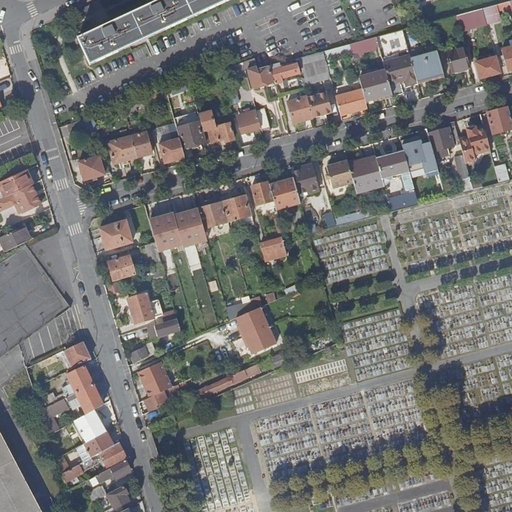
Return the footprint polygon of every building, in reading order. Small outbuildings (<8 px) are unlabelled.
[(90,64),(228,0),(162,0),(159,1),(158,0),(152,0),(147,3),(148,7),(111,24),(110,21),(99,25),(101,29),(79,39),(90,64)] [(511,7),(509,1),(483,8),(487,24),(501,21),(498,10),(511,7)] [(90,4),(83,7),(87,15),(97,10),(94,2),(90,4)] [(487,24),(483,8),(456,15),(460,31),(487,24)] [(377,47),(379,47),(376,37),(349,44),(354,59),(362,57),(361,54),(377,49),(377,47)] [(349,44),(323,51),(326,63),(352,55),(349,44)] [(504,55),(496,57),(499,68),(506,66),(511,64),(511,47),(502,50),(504,55)] [(470,67),(465,48),(446,52),(452,72),(470,67)] [(323,51),(298,57),(304,77),(302,78),(304,86),(330,78),(326,63),(323,51)] [(417,83),(430,80),(444,76),(438,54),(412,61),(417,83)] [(499,68),(496,57),(476,63),(480,78),(501,73),(499,68)] [(399,82),(406,81),(407,86),(417,83),(412,61),(411,58),(384,64),(386,71),(390,85),(399,82)] [(276,85),(283,83),(282,79),(300,75),(297,65),(281,69),(280,64),(271,66),(272,71),(275,82),(276,85)] [(275,82),(272,71),(267,73),(260,75),(258,70),(258,68),(248,70),(253,88),(275,82)] [(366,101),(381,97),(392,94),(390,85),(386,71),(360,78),(363,89),(366,101)] [(341,116),(356,112),(368,108),(366,101),(363,89),(352,92),(351,89),(345,90),(346,94),(336,97),(341,116)] [(314,119),(333,114),(327,93),(308,99),(314,119)] [(294,124),(314,119),(308,99),(308,97),(288,103),(294,124)] [(142,105),(140,99),(128,103),(130,109),(142,105)] [(494,135),(511,129),(511,116),(509,107),(488,113),(494,135)] [(268,108),(257,111),(259,119),(261,129),(262,131),(273,128),(268,108)] [(0,112),(0,124),(8,122),(4,111),(0,112)] [(211,111),(199,114),(201,122),(207,142),(207,144),(225,140),(226,143),(235,140),(231,124),(215,128),(211,111)] [(89,135),(100,129),(92,115),(80,120),(87,133),(89,135)] [(261,129),(259,119),(240,124),(243,134),(261,129)] [(87,133),(80,120),(68,124),(72,138),(87,133)] [(181,139),(183,148),(195,145),(207,142),(201,122),(178,128),(181,139)] [(434,153),(461,145),(460,140),(455,122),(448,124),(449,129),(429,134),(434,153)] [(470,137),(460,140),(461,145),(464,155),(466,163),(476,161),(475,155),(491,150),(485,127),(468,131),(469,135),(470,137)] [(147,132),(132,136),(137,158),(153,154),(147,132)] [(137,158),(132,136),(109,143),(115,164),(137,158)] [(183,148),(181,139),(160,144),(166,164),(186,158),(183,148)] [(415,165),(436,160),(434,153),(431,142),(410,148),(415,165)] [(476,161),(466,163),(467,166),(479,163),(482,156),(492,153),(491,150),(475,155),(476,161)] [(393,177),(401,175),(405,190),(401,191),(403,197),(389,201),(392,212),(418,205),(404,152),(377,159),(385,185),(387,185),(393,177)] [(463,180),(470,178),(467,166),(466,163),(464,155),(457,158),(463,180)] [(357,192),(385,185),(377,159),(377,156),(349,163),(354,184),(357,192)] [(106,174),(101,157),(80,163),(85,181),(106,174)] [(335,190),(354,184),(349,163),(329,168),(335,190)] [(500,183),(510,181),(506,165),(496,168),(500,183)] [(313,168),(292,173),(294,179),(298,196),(319,190),(313,168)] [(34,183),(28,170),(0,182),(0,191),(2,190),(5,196),(33,184),(34,183)] [(277,211),(301,205),(298,196),(294,179),(270,186),(274,201),(277,211)] [(257,206),(274,201),(270,186),(269,182),(252,187),(257,206)] [(42,203),(33,184),(5,196),(0,199),(0,198),(0,207),(1,210),(19,202),(24,211),(42,203)] [(238,222),(243,220),(244,222),(246,221),(246,223),(254,221),(247,195),(223,202),(228,222),(235,220),(235,221),(237,220),(238,222)] [(204,229),(228,222),(223,202),(215,205),(213,200),(207,202),(208,207),(199,210),(204,229)] [(382,214),(386,213),(384,205),(376,207),(377,209),(380,208),(382,214)] [(364,219),(382,214),(380,208),(377,209),(376,207),(362,210),(364,219)] [(336,225),(333,212),(324,214),(328,227),(336,225)] [(180,218),(175,219),(180,236),(196,232),(192,213),(180,216),(180,218)] [(175,219),(175,218),(159,222),(163,240),(180,236),(175,219)] [(133,243),(127,222),(101,229),(108,250),(133,243)] [(7,251),(32,239),(25,226),(0,238),(7,251)] [(283,238),(261,245),(266,262),(288,255),(283,238)] [(149,272),(163,267),(156,242),(142,247),(149,272)] [(115,282),(136,276),(130,256),(109,263),(112,271),(102,274),(103,277),(113,274),(115,282)] [(156,317),(148,293),(129,299),(137,323),(156,317)] [(270,304),(277,301),(275,294),(267,297),(269,305),(270,304)] [(227,309),(252,301),(250,297),(226,304),(227,309)] [(261,308),(264,307),(261,299),(252,301),(254,311),(261,308)] [(237,319),(254,311),(252,301),(227,309),(231,321),(237,319)] [(254,311),(237,319),(241,326),(242,329),(240,331),(247,345),(249,344),(250,348),(254,355),(278,344),(261,308),(254,311)] [(159,336),(182,330),(179,319),(156,326),(159,336)] [(72,368),(91,359),(83,343),(64,351),(72,368)] [(136,364),(150,357),(145,346),(138,348),(139,351),(132,354),(136,364)] [(289,362),(286,353),(271,360),(275,368),(289,362)] [(139,372),(150,399),(165,392),(172,389),(173,388),(162,362),(139,372)] [(76,394),(93,385),(85,367),(68,376),(76,394)] [(229,377),(236,374),(233,367),(225,370),(229,377)] [(247,378),(244,370),(236,374),(229,377),(198,391),(202,399),(211,395),(210,394),(234,384),(247,378)] [(194,384),(193,379),(173,388),(172,389),(176,397),(183,394),(181,390),(194,384)] [(43,422),(80,403),(87,415),(94,411),(103,406),(93,385),(76,394),(40,411),(43,422)] [(169,401),(165,392),(150,399),(145,401),(150,412),(160,408),(159,406),(169,401)] [(61,443),(75,435),(82,433),(87,443),(105,433),(101,425),(94,411),(87,415),(77,421),(69,425),(48,437),(56,460),(64,455),(61,443)] [(69,425),(77,421),(75,416),(66,421),(69,425)] [(91,458),(113,447),(105,433),(87,443),(84,444),(91,458)] [(40,511),(0,434),(0,511),(40,511)] [(77,476),(83,473),(82,471),(103,460),(108,470),(125,461),(127,460),(119,443),(113,447),(91,458),(61,475),(65,483),(70,481),(73,485),(80,482),(77,476)] [(93,487),(110,478),(114,476),(115,479),(131,471),(125,461),(108,470),(89,480),(93,487)] [(93,503),(107,495),(102,486),(100,488),(100,487),(88,493),(93,503)] [(115,509),(129,502),(126,495),(128,494),(124,486),(107,495),(115,509)]
